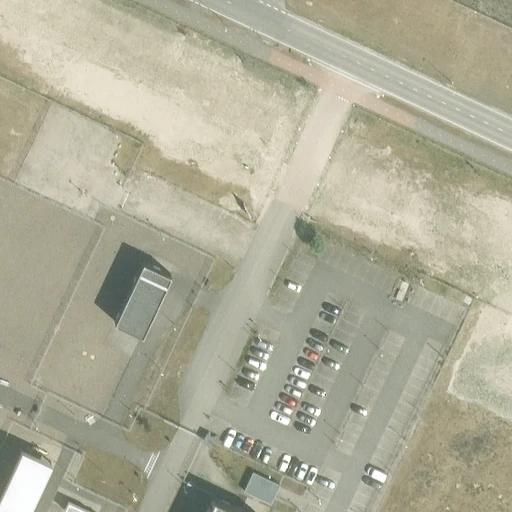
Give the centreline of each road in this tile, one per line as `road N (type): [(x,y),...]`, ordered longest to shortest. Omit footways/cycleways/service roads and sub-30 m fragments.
road 1 (unknown): [(254,420),(306,447),(324,446),(386,300),(328,274),(300,323)]
road 2 (unclassified): [(511,138),(219,0)]
